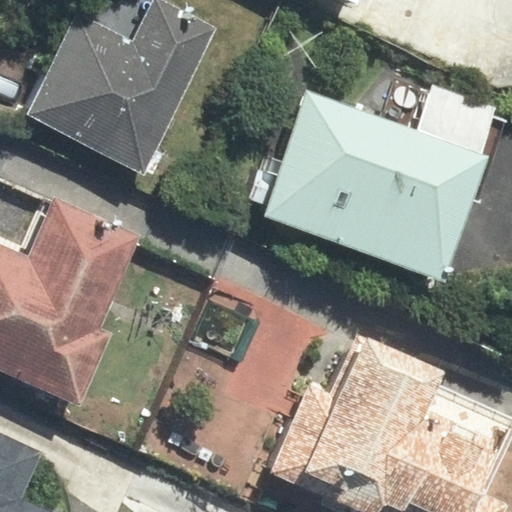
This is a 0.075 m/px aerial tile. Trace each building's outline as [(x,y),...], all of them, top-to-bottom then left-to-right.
[(155,0),(133,44),(78,17),(29,114),(143,172),(216,28),(160,0),(155,0)] [(496,107),(433,85),(417,131),(305,92),(260,220),(444,283),(488,157),(480,154),(496,107)] [(0,245),(0,369),(80,405),(111,335),(99,330),(139,237),(55,201),(30,259),(0,245)] [(444,373),(359,336),(331,398),(313,390),(277,472),(369,511),(502,511),(504,507),(484,498),(511,433),(511,421),(437,388),(444,373)] [(0,511),(43,511),(21,502),(44,452),(0,432),(0,511)]
